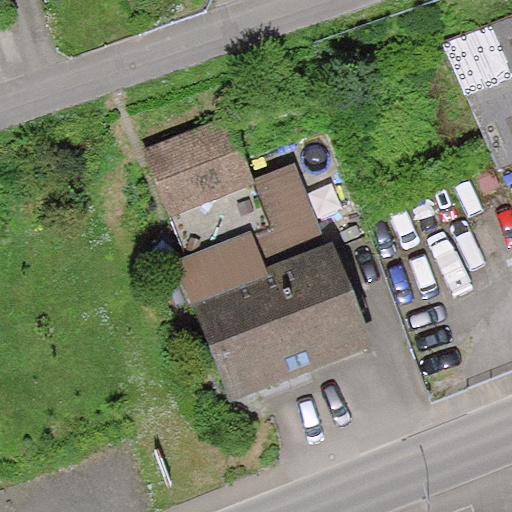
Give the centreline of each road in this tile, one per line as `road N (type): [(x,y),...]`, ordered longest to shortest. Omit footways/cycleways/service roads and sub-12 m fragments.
road 1 (residential): [(0,102),(297,0)]
road 2 (primary): [(327,511),(511,439)]
